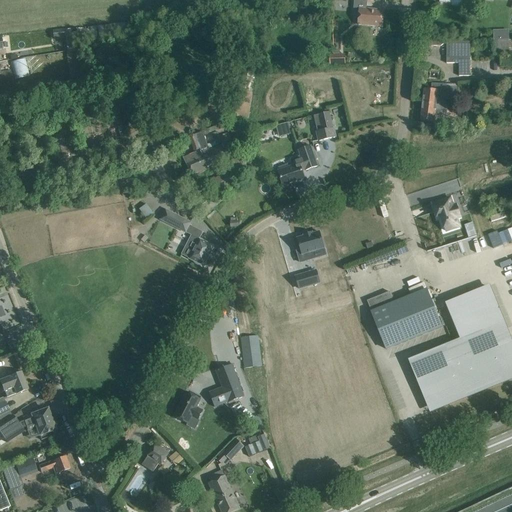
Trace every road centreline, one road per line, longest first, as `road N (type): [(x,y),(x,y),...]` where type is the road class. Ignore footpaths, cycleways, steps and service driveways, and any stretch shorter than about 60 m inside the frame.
road 1 (residential): [(92,471),(130,445),(249,235),(368,182),(395,153),(411,0)]
road 2 (residential): [(92,471),(0,254)]
road 3 (tertiary): [(343,511),(511,438)]
